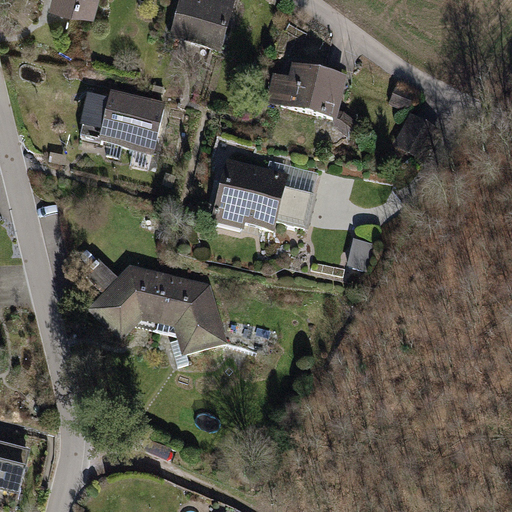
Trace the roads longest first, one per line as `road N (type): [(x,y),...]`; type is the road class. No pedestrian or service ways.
road 1 (residential): [(60,511),(75,452),(0,111)]
road 2 (residential): [(308,0),(435,88),(449,122),(445,150),(399,210)]
road 3 (track): [(254,511),(174,476),(75,452)]
